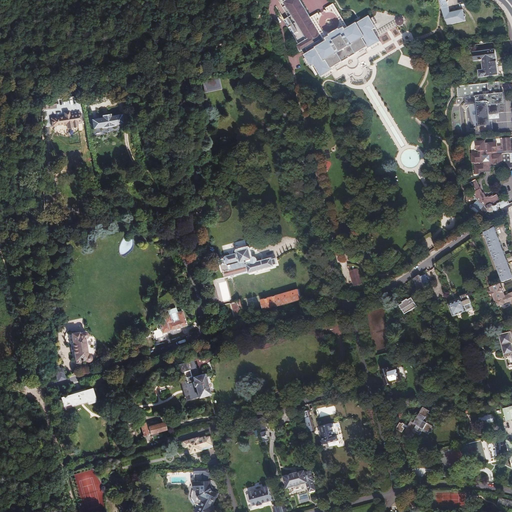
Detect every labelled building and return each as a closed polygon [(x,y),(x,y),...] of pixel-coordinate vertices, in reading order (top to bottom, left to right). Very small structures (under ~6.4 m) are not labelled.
[(299,0),(286,0),(283,2),(306,40),(296,46),(299,52),(322,38),(299,0)] [(465,21),(463,10),(450,12),(449,11),(448,2),(449,1),(448,0),(440,0),(443,12),(446,25),(465,21)] [(306,57),(322,82),(385,45),(377,32),(379,31),(371,17),(347,31),(345,28),(328,39),(330,43),(306,57)] [(402,27),(406,21),(399,17),(396,23),(402,27)] [(496,50),(473,53),(474,61),(480,60),(480,61),(483,61),(484,70),(479,70),(480,77),(499,75),(496,50)] [(404,57),(402,63),(409,65),(408,67),(412,68),(414,61),(404,57)] [(499,87),(499,82),(463,86),(457,87),(458,99),(464,98),(465,107),(476,106),(479,128),(477,128),(478,133),(488,132),(487,130),(492,130),(492,123),(489,124),(488,114),(499,113),(498,103),(503,103),(502,93),(500,93),(498,94),(498,87),(499,87)] [(41,101),(41,108),(50,107),(49,100),(41,101)] [(64,115),(51,117),(52,125),(67,123),(67,127),(73,126),(72,122),(75,122),(74,113),(70,114),(69,110),(63,111),(64,115)] [(102,116),(91,119),(93,128),(101,126),(101,127),(114,123),(114,122),(122,120),(120,111),(109,114),(108,112),(101,114),(102,116)] [(511,137),(501,138),(501,146),(497,146),(497,142),(487,143),(485,143),(485,140),(475,141),(476,151),(478,150),(478,153),(470,153),(471,163),(474,163),(474,165),(475,174),(484,174),(484,172),(490,171),(490,169),(491,168),(492,167),(506,166),(506,167),(511,167),(511,166),(511,165),(511,137)] [(501,208),(509,204),(507,200),(501,203),(497,195),(492,197),(492,196),(488,198),(488,197),(485,199),(483,194),(482,194),(476,182),(468,186),(470,193),(471,194),(478,200),(478,201),(485,207),(487,207),(486,208),(488,211),(490,212),(493,210),(495,212),(497,211),(498,209),(497,208),(500,206),(501,208)] [(489,230),(484,232),(503,281),(511,278),(511,272),(495,227),(493,228),(490,229),(489,230)] [(274,265),(277,264),(276,259),(272,259),(272,258),(263,260),(257,261),(257,260),(256,260),(255,259),(254,258),(253,258),(250,249),(250,248),(249,247),(237,251),(237,252),(237,254),(226,258),(225,259),(228,267),(229,266),(230,270),(225,272),(227,278),(230,277),(231,278),(234,277),(234,276),(248,271),(249,273),(274,266),(274,265)] [(363,284),(361,269),(351,270),(353,285),(363,284)] [(423,271),(421,273),(425,284),(431,282),(430,281),(432,281),(431,277),(429,278),(428,272),(424,274),(423,271)] [(425,284),(421,273),(415,277),(419,288),(425,286),(425,284)] [(511,293),(508,294),(508,295),(505,296),(500,284),(491,288),(497,306),(499,311),(511,307),(511,293)] [(434,299),(436,299),(435,295),(433,289),(433,290),(431,285),(429,286),(430,287),(426,288),(430,300),(433,298),(434,299)] [(263,310),(300,299),(297,290),(261,301),(263,310)] [(462,298),(454,302),(449,304),(453,316),(467,310),(465,305),(471,302),(468,293),(461,295),(462,298)] [(423,305),(431,302),(428,294),(423,295),(421,299),(423,305)] [(399,301),(394,304),(398,311),(403,308),(406,312),(418,305),(413,296),(409,298),(408,297),(403,300),(404,301),(400,304),(399,301)] [(246,298),(247,306),(258,305),(257,303),(259,303),(258,297),(246,298)] [(239,302),(231,304),(234,317),(242,316),(239,302)] [(164,327),(152,331),(155,340),(163,337),(162,333),(174,329),(174,330),(180,327),(186,325),(181,310),(175,312),(177,318),(170,320),(169,315),(163,317),(166,323),(163,324),(164,327)] [(78,332),(70,333),(74,360),(79,360),(80,360),(80,361),(82,360),(84,359),(85,360),(85,361),(86,361),(87,361),(88,361),(89,361),(90,360),(90,359),(90,358),(90,357),(90,356),(89,355),(88,355),(87,354),(86,354),(84,338),(85,337),(86,337),(86,336),(87,335),(87,334),(87,333),(86,332),(85,331),(84,331),(83,331),(82,331),(81,331),(80,332),(80,333),(80,334),(80,335),(78,335),(78,332)] [(511,341),(511,342),(510,335),(509,333),(501,335),(506,354),(511,352),(511,355),(511,341)] [(192,359),(176,364),(181,381),(192,377),(197,376),(196,371),(197,371),(197,370),(197,369),(196,369),(196,368),(195,368),(192,359)] [(388,368),(382,370),(386,385),(393,383),(405,379),(406,377),(403,367),(401,366),(388,370),(388,368)] [(55,368),(55,375),(56,375),(58,381),(64,379),(61,368),(58,369),(58,367),(55,368)] [(197,376),(192,377),(193,382),(191,382),(193,386),(194,386),(197,397),(208,394),(203,374),(197,376)] [(193,382),(192,377),(181,381),(179,381),(185,401),(197,397),(194,386),(193,386),(191,382),(193,382)] [(152,381),(147,388),(151,391),(156,384),(152,381)] [(84,390),(75,392),(71,393),(72,395),(62,398),(64,405),(72,403),(72,404),(82,402),(82,403),(88,401),(88,403),(94,401),(93,396),(97,395),(95,389),(85,391),(84,390)] [(336,413),(334,405),(316,409),(318,417),(336,413)] [(412,424),(405,437),(411,440),(419,428),(431,435),(434,429),(424,423),(430,413),(424,409),(414,426),(412,424)] [(309,411),(302,412),(308,432),(314,430),(309,411)] [(492,414),(479,418),(481,426),(494,422),(492,414)] [(263,419),(257,420),(265,445),(267,445),(266,442),(268,441),(266,432),(266,431),(263,419)] [(147,427),(149,434),(160,431),(164,430),(162,423),(147,427)] [(327,425),(320,427),(323,437),(324,444),(339,440),(339,438),(340,438),(339,434),(338,435),(337,434),(335,434),(332,423),(331,424),(330,423),(327,424),(327,425)] [(200,437),(181,443),(183,449),(189,447),(191,453),(202,450),(202,447),(212,444),(210,437),(206,438),(206,437),(200,438),(200,437)] [(495,440),(488,442),(491,457),(498,455),(495,440)] [(219,467),(217,458),(207,460),(209,469),(219,467)] [(306,468),(283,474),(287,487),(307,481),(309,491),(317,489),(312,468),(306,470),(306,468)] [(196,470),(194,470),(194,475),(200,475),(200,476),(201,477),(201,478),(201,479),(201,480),(201,481),(200,482),(200,483),(194,484),(194,485),(192,486),(192,489),(194,489),(194,491),(198,491),(198,492),(198,494),(198,495),(198,496),(199,498),(200,499),(201,500),(203,500),(204,501),(205,502),(199,511),(213,511),(215,508),(213,506),(215,501),(217,497),(216,497),(217,495),(213,493),(209,487),(209,483),(203,483),(203,480),(204,480),(204,475),(204,470),(203,470),(196,470)] [(256,488),(249,490),(253,505),(273,500),(269,485),(263,486),(263,488),(256,489),(256,488)] [(511,500),(498,498),(497,506),(511,508),(511,500)]
